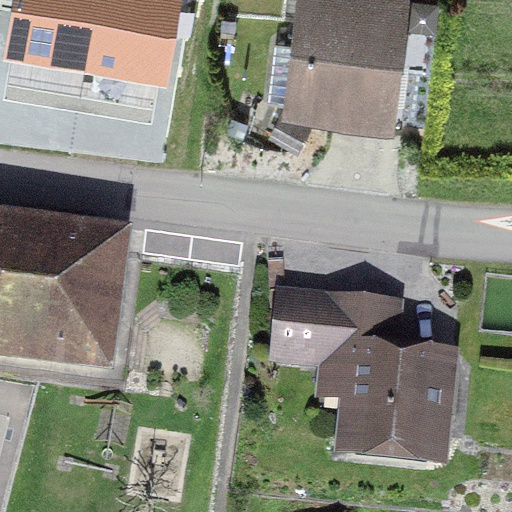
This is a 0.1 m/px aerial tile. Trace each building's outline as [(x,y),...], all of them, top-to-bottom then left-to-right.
[(95,0),(18,0),(11,42),(86,54),(95,0)] [(171,0),(95,0),(86,54),(161,66),(171,0)] [(298,0),(294,43),(275,41),(268,102),(390,116),(396,66),(383,65),(390,0),(298,0)] [(113,245),(0,229),(0,374),(94,387),(113,245)] [(388,361),(393,316),(271,302),(262,377),(335,385),(326,466),(430,478),(443,368),(388,361)]
